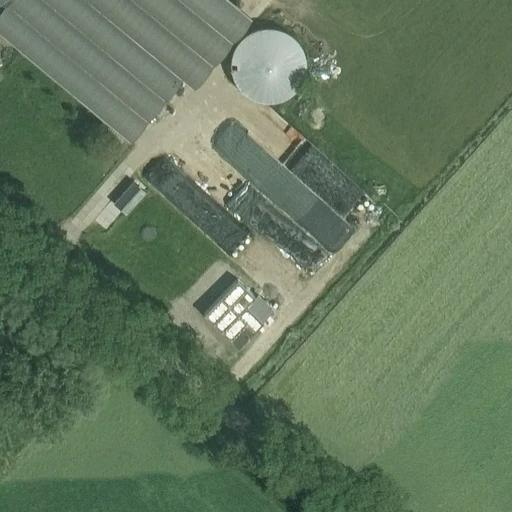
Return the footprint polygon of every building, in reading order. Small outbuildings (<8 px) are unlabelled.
[(235,0),(0,0),(0,29),(129,136),(180,74),(192,83),(251,13),(235,0)] [(235,53),(234,54),(232,63),(232,71),(233,79),(237,87),(243,95),(251,100),(260,104),(270,105),(280,103),(289,98),(297,92),(302,83),(305,73),(305,72),(305,62),(302,53),(296,44),(289,38),(280,33),(270,32),(260,33),(251,36),(243,42),(237,50),(235,53)] [(261,194),(283,171),(215,107),(195,129),(217,149),(195,173),(271,244),(290,224),(262,197),(263,196),(261,194)] [(287,180),(269,203),(330,252),(348,228),(287,180)] [(351,226),(376,208),(364,192),(339,210),(351,226)] [(397,495),(392,500),(397,504),(401,498),(397,495)]
